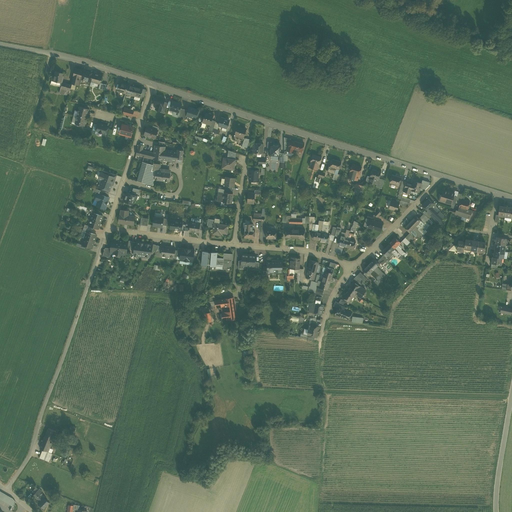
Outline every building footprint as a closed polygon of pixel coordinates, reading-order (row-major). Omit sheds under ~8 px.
[(79,83),(80,79),(81,75),(80,74),(81,70),(75,68),(72,83),(76,84),(77,84),(77,83),(79,83)] [(81,79),(91,81),(93,73),(84,70),(81,79)] [(51,81),(60,83),(60,82),(62,76),(62,74),(55,72),(53,78),(52,78),(51,81)] [(102,76),(93,73),(91,81),(100,84),(102,76)] [(67,90),(70,91),(71,85),(62,83),(60,89),(67,90)] [(117,91),(125,93),(128,85),(119,83),(119,84),(118,89),(117,91)] [(125,93),(135,95),(137,87),(128,85),(125,93)] [(162,106),(162,107),(164,102),(165,99),(156,96),(154,104),(157,105),(155,109),(161,111),(162,106)] [(174,111),(179,113),(180,108),(182,104),(172,101),(169,110),(174,111)] [(75,124),(84,126),(89,109),(80,106),(75,124)] [(186,115),(196,119),(199,110),(189,107),(188,111),(186,115)] [(123,115),(132,117),(134,110),(131,110),(125,108),(123,115)] [(210,125),(212,120),(214,115),(211,114),(206,112),(203,120),(207,122),(206,123),(210,125)] [(219,125),(227,128),(229,120),(221,117),(220,122),(219,125)] [(103,133),(107,134),(109,126),(105,125),(101,124),(97,123),(97,125),(95,131),(99,132),(103,133)] [(121,135),(131,137),(133,127),(124,125),(121,135)] [(238,126),(235,134),(243,136),(246,129),(238,126)] [(144,134),(154,138),(157,130),(152,128),(147,127),(144,134)] [(293,149),(302,152),(304,144),(290,140),(287,150),(292,152),(293,149)] [(253,153),(263,153),(264,144),(255,143),(255,149),(254,149),(253,153)] [(182,163),(182,159),(168,157),(169,150),(165,149),(165,146),(155,145),(154,152),(147,151),(145,157),(157,160),(158,159),(182,163)] [(271,145),(270,145),(270,148),(269,155),(271,156),(278,156),(280,156),(280,153),(281,146),(278,145),(277,146),(274,146),(274,145),(271,145)] [(136,155),(145,157),(147,151),(142,150),(138,149),(136,155)] [(177,151),(169,150),(168,157),(182,159),(183,150),(177,149),(177,151)] [(309,167),(318,169),(322,157),(313,154),(309,167)] [(222,168),(234,169),(236,159),(225,158),(224,162),(223,162),(222,168)] [(334,174),(336,169),(339,170),(341,162),(333,160),(331,166),(329,166),(328,172),(334,174)] [(137,181),(153,186),(154,179),(156,171),(152,170),(153,164),(143,161),(137,181)] [(349,177),(354,179),(356,174),(359,174),(361,167),(353,165),(350,172),(351,172),(349,177)] [(249,180),(257,181),(258,171),(252,170),(250,170),(249,180)] [(377,185),(378,180),(379,180),(379,179),(381,172),(372,170),(370,177),(367,176),(366,181),(377,185)] [(154,179),(169,182),(170,173),(156,171),(154,179)] [(105,189),(110,191),(113,180),(114,177),(108,175),(101,172),(98,178),(102,180),(103,182),(102,183),(100,184),(99,187),(102,188),(103,187),(105,188),(105,189)] [(113,180),(114,181),(116,175),(109,172),(108,175),(114,177),(113,180)] [(396,184),(399,185),(402,177),(392,175),(390,182),(396,184)] [(228,186),(233,187),(234,182),(235,182),(235,178),(226,176),(225,186),(228,186)] [(376,187),(382,188),(384,181),(379,179),(379,180),(378,180),(377,185),(376,187)] [(421,183),(420,188),(425,189),(429,185),(430,182),(422,180),(421,183)] [(354,188),(360,189),(361,187),(362,183),(355,181),(353,187),(354,188)] [(413,181),(412,184),(411,190),(419,192),(420,188),(421,183),(413,181)] [(410,193),(411,190),(412,184),(406,182),(403,191),(410,193)] [(445,202),(451,204),(453,195),(454,193),(443,190),(442,195),(443,196),(442,200),(446,201),(445,202)] [(224,192),(224,195),(223,202),(232,203),(233,194),(224,192)] [(98,193),(96,198),(98,199),(98,201),(96,206),(105,209),(107,205),(108,201),(109,197),(108,197),(99,194),(98,193)] [(125,201),(133,204),(134,199),(135,195),(127,193),(125,201)] [(428,210),(431,207),(434,204),(428,199),(422,205),(428,210)] [(461,201),(459,207),(467,210),(467,209),(470,202),(461,200),(461,201)] [(389,208),(397,211),(399,203),(391,201),(389,208)] [(498,215),(500,215),(505,216),(506,207),(499,206),(498,215)] [(438,213),(431,207),(428,210),(428,211),(427,212),(433,218),(438,214),(438,213)] [(472,211),(467,209),(467,210),(459,207),(458,211),(456,214),(454,214),(470,219),(472,211)] [(119,222),(134,224),(135,216),(129,215),(129,210),(122,209),(121,214),(120,214),(119,222)] [(92,216),(91,219),(101,222),(103,216),(97,214),(92,212),(91,216),(92,216)] [(433,218),(439,224),(445,217),(440,212),(438,213),(438,214),(433,218)] [(426,221),(430,226),(433,223),(424,214),(421,217),(422,218),(420,219),(422,221),(421,221),(424,223),(426,221)] [(410,221),(410,222),(422,233),(425,230),(421,226),(419,224),(421,221),(422,221),(420,219),(416,215),(410,221)] [(140,224),(148,225),(149,218),(142,217),(140,224)] [(163,218),(163,219),(159,219),(159,218),(158,217),(154,217),(153,226),(162,227),(162,225),(163,218)] [(98,229),(101,222),(91,219),(89,223),(91,223),(90,226),(98,229)] [(370,219),(370,220),(367,227),(381,231),(383,223),(370,219)] [(170,228),(180,230),(181,227),(182,227),(182,224),(183,221),(171,220),(170,228)] [(318,225),(318,226),(317,232),(313,231),(312,239),(320,240),(323,224),(323,221),(319,220),(318,225)] [(200,225),(196,224),(196,223),(195,223),(190,222),(189,231),(199,232),(200,229),(200,225)] [(422,233),(410,222),(404,227),(410,233),(414,236),(414,237),(417,234),(419,236),(422,233)] [(213,234),(217,234),(218,232),(227,233),(229,225),(214,223),(214,227),(213,234)] [(329,225),(323,224),(320,240),(328,242),(328,240),(329,234),(327,233),(327,232),(326,232),(327,229),(328,229),(329,225)] [(328,240),(333,241),(334,235),(339,237),(341,228),(337,227),(336,229),(333,228),(331,234),(329,234),(328,240)] [(286,237),(295,238),(295,228),(292,228),(292,229),(286,229),(286,237)] [(299,228),(295,228),(295,238),(305,238),(305,230),(299,230),(299,228)] [(255,229),(252,229),(248,229),(248,230),(245,230),(244,238),(254,238),(255,229)] [(266,238),(276,239),(276,230),(269,230),(269,231),(266,231),(266,238)] [(346,247),(348,239),(349,234),(350,231),(347,230),(346,233),(342,232),(338,244),(346,247)] [(86,231),(84,238),(94,241),(96,235),(91,233),(86,231)] [(405,238),(409,241),(414,237),(414,236),(410,233),(405,238)] [(389,243),(384,249),(386,252),(389,254),(392,252),(394,255),(398,258),(401,255),(401,254),(398,252),(401,249),(397,246),(401,243),(395,237),(389,243)] [(497,237),(496,243),(505,245),(506,238),(497,237)] [(92,248),(94,241),(84,238),(82,245),(86,246),(92,248)] [(111,253),(126,255),(127,246),(128,241),(112,239),(111,248),(110,253),(111,253)] [(356,242),(348,239),(346,247),(353,249),(356,242)] [(464,249),(470,250),(472,240),(465,239),(465,242),(464,249)] [(470,250),(477,251),(479,241),(472,240),(470,250)] [(464,251),(464,249),(465,242),(458,241),(456,250),(464,251)] [(485,242),(479,241),(477,251),(484,252),(485,242)] [(152,244),(137,242),(136,247),(135,247),(134,249),(134,254),(138,255),(137,256),(145,257),(146,256),(149,256),(150,252),(151,252),(152,244)] [(496,243),(495,250),(504,251),(505,245),(496,243)] [(165,256),(174,257),(175,250),(175,248),(163,247),(163,250),(161,250),(161,253),(162,254),(165,254),(165,256)] [(102,256),(110,257),(111,253),(110,253),(111,248),(105,248),(102,256)] [(180,257),(180,260),(193,261),(194,250),(181,248),(180,257)] [(495,250),(494,257),(502,258),(503,258),(504,251),(495,250)] [(207,264),(209,264),(210,253),(208,253),(208,252),(203,251),(202,265),(207,265),(207,264)] [(216,266),(216,265),(216,258),(216,257),(217,253),(212,252),(212,253),(210,253),(209,264),(211,265),(211,266),(216,266)] [(391,258),(394,255),(392,252),(389,254),(388,255),(390,257),(386,261),(389,263),(392,260),(391,258)] [(223,267),(231,267),(232,254),(224,253),(223,258),(223,259),(223,266),(223,267)] [(390,257),(388,255),(385,253),(384,255),(382,257),(378,261),(382,265),(386,261),(390,257)] [(501,265),(502,258),(494,257),(492,256),(491,263),(498,264),(501,265)] [(295,269),(299,269),(300,259),(291,258),(290,269),(295,269)] [(368,264),(368,265),(374,270),(377,274),(380,276),(382,278),(385,275),(377,267),(380,264),(374,259),(368,264)] [(267,267),(267,273),(271,273),(271,270),(277,270),(277,273),(282,273),(282,260),(277,260),(277,262),(267,262),(267,267)] [(310,260),(308,269),(316,271),(318,262),(310,260)] [(363,270),(366,273),(368,276),(374,270),(368,265),(363,270)] [(297,283),(302,284),(303,269),(299,269),(295,269),(294,273),(297,273),(297,276),(297,283)] [(314,280),(316,271),(308,269),(306,278),(314,280)] [(325,271),(323,278),(330,281),(333,273),(325,271)] [(360,272),(357,275),(364,282),(367,279),(360,272)] [(361,285),(364,282),(357,275),(353,279),(358,284),(359,283),(361,285)] [(328,289),(330,281),(323,278),(320,286),(325,288),(328,289)] [(353,282),(348,290),(356,295),(360,298),(361,296),(362,296),(363,294),(358,291),(357,293),(356,292),(360,287),(353,282)] [(320,286),(317,285),(316,289),(315,289),(314,293),(315,293),(315,294),(322,294),(325,288),(320,286)] [(354,298),(356,295),(348,290),(343,297),(349,302),(353,297),(354,298)] [(320,304),(322,294),(315,294),(314,301),(314,303),(320,304)] [(221,320),(228,319),(227,310),(235,309),(233,299),(226,300),(216,301),(217,307),(224,306),(224,311),(223,312),(223,313),(220,313),(221,320)] [(334,307),(337,308),(339,305),(340,303),(344,305),(346,301),(341,299),(339,303),(336,301),(334,307)] [(318,314),(321,314),(323,305),(320,304),(314,303),(313,303),(313,304),(310,303),(308,311),(318,314)] [(351,312),(347,310),(342,308),(343,306),(339,305),(337,308),(335,314),(343,318),(344,317),(349,319),(351,312)] [(500,312),(511,315),(511,311),(511,308),(501,306),(500,312)] [(236,318),(235,309),(227,310),(228,319),(236,318)] [(314,336),(316,336),(318,327),(315,326),(310,325),(309,332),(308,332),(307,334),(308,335),(314,336)] [(71,426),(68,434),(73,436),(76,428),(71,426)] [(42,450),(48,452),(50,448),(52,443),(50,442),(52,435),(53,436),(55,431),(48,428),(46,433),(40,449),(42,450)] [(39,458),(49,462),(53,454),(52,453),(48,452),(42,450),(39,458)] [(12,498),(0,491),(0,499),(12,507),(15,502),(15,501),(12,498)] [(38,504),(43,509),(48,503),(43,498),(44,497),(41,494),(39,496),(36,493),(34,494),(33,496),(39,502),(38,504)]
